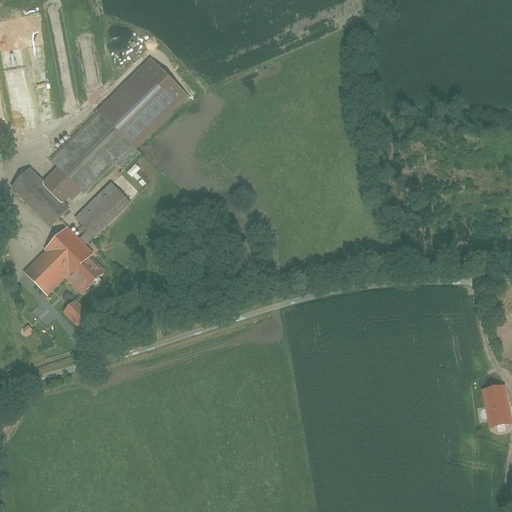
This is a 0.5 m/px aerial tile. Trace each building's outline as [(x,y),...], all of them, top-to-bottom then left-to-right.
[(79,33),(92,32),(90,1),(75,1),(76,21),(79,21),(79,33)] [(51,4),(52,22),(64,21),(62,3),(51,4)] [(191,97),(151,57),(96,112),(134,152),(191,97)] [(86,199),(134,152),(96,112),(47,159),(57,170),(80,194),(86,199)] [(128,171),(133,177),(142,170),(137,164),(128,171)] [(80,194),(57,170),(43,184),(66,208),(80,194)] [(31,171),(11,190),(51,231),(71,212),(66,208),(43,184),(31,171)] [(132,203),(111,183),(73,221),(95,242),(132,203)] [(106,271),(67,232),(24,274),(49,300),(67,283),(80,296),(106,271)] [(90,314),(76,301),(63,314),(77,327),(90,314)] [(511,423),(503,386),(482,391),(492,432),(511,427),(511,423)]
